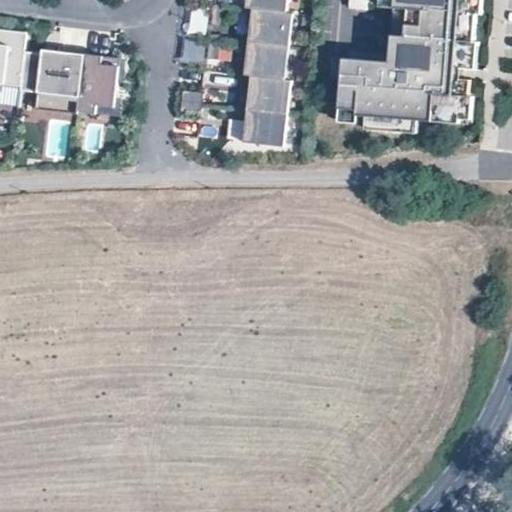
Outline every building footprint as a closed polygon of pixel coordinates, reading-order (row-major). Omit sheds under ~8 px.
[(288,13),(289,0),(247,0),(247,8),(253,9),(288,13)] [(396,0),(396,8),(409,9),(407,35),(402,35),(400,63),(391,62),(392,54),(378,53),(377,61),(345,58),(341,109),(359,110),(358,116),(367,116),(366,129),(396,131),(397,119),(419,121),(460,124),(460,119),(462,96),(470,97),(470,96),(472,80),(453,78),(454,68),(467,69),(470,41),(475,42),(478,13),(470,13),(470,0),(396,0)] [(369,0),(349,0),(349,8),(368,9),(369,0)] [(470,0),(470,13),(478,13),(483,14),(484,0),(470,0)] [(223,26),(226,5),(215,4),(213,25),(223,26)] [(190,32),(208,34),(210,10),(193,8),(190,32)] [(409,9),(396,8),(392,54),(391,62),(400,63),(402,35),(407,35),(409,9)] [(288,13),(253,9),(249,42),(290,47),(294,13),(288,13)] [(0,85),(21,88),(26,53),(28,34),(0,30),(0,85)] [(209,58),(211,37),(184,34),(180,67),(207,70),(209,58)] [(220,59),(222,39),(211,37),(209,58),(220,59)] [(470,41),(467,69),(477,70),(480,42),(475,42),(470,41)] [(286,79),(290,47),(249,42),(246,75),(252,75),(286,79)] [(80,105),(86,56),(54,53),(54,57),(43,55),(26,53),(21,88),(21,93),(38,95),(36,111),(79,116),(79,114),(80,105)] [(86,56),(80,105),(116,109),(121,59),(86,56)] [(289,113),(293,80),(286,79),(252,75),(248,109),(289,113)] [(203,103),(205,92),(183,90),(182,101),(203,103)] [(462,96),(460,119),(472,120),(474,97),(470,96),(470,97),(462,96)] [(202,114),(203,103),(182,101),(181,112),(202,114)] [(115,117),(116,109),(80,105),(79,114),(115,117)] [(285,147),(289,113),(248,109),(244,142),(285,147)] [(358,116),(359,110),(341,109),(340,122),(358,123),(358,116)] [(418,133),(419,121),(397,119),(396,131),(418,133)]
